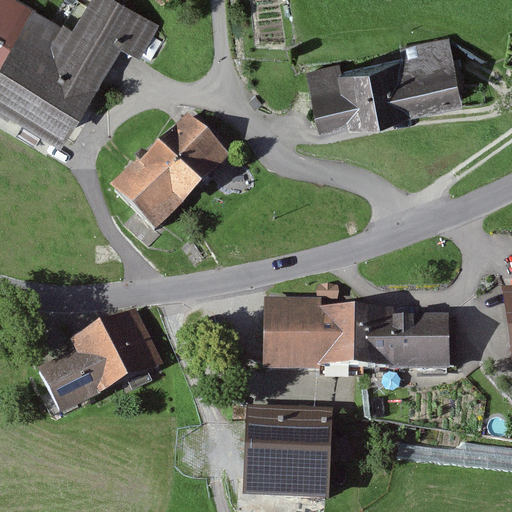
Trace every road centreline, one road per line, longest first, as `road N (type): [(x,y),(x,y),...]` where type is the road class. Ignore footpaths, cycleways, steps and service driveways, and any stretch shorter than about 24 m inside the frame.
road 1 (unclassified): [(413,228),(340,256),(150,292),(70,301),(0,290)]
road 2 (track): [(511,105),(326,139),(290,130),(263,144)]
road 3 (residential): [(413,228),(372,187),(276,161),(229,93)]
road 4 (track): [(166,289),(214,426),(226,511)]
road 5 (track): [(408,218),(511,136)]
